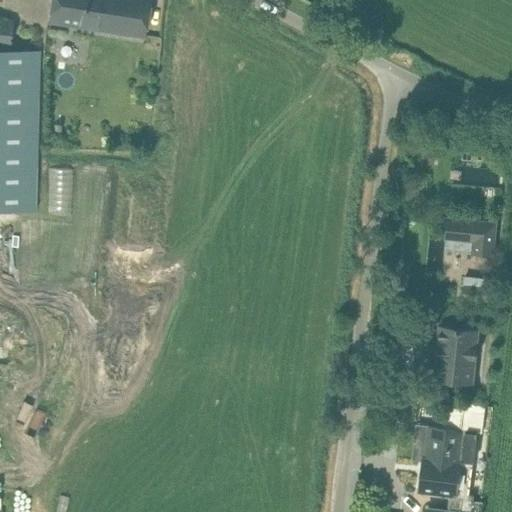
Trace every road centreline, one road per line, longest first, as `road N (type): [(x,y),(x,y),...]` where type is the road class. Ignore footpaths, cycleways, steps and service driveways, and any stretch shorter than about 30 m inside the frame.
road 1 (unclassified): [(339,511),(395,78)]
road 2 (unclassified): [(395,78),(243,0)]
road 3 (unclassified): [(511,134),(395,78)]
